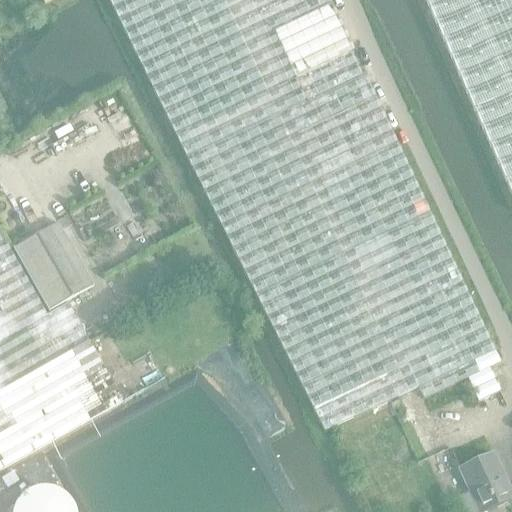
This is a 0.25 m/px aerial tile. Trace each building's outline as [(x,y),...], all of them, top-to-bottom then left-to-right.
[(468,381),(490,370),(501,365),(365,76),(361,78),(351,56),(295,82),(284,58),(343,30),(328,0),(106,0),(324,434),(417,390),(423,402),(468,381)] [(511,0),(426,0),(511,193),(511,0)] [(351,56),(354,53),(343,30),(284,58),(295,82),(351,56)] [(93,289),(58,226),(13,251),(48,314),(93,289)] [(46,318),(0,235),(0,393),(89,343),(68,306),(46,318)] [(0,472),(123,403),(89,343),(0,393),(0,472)] [(501,393),(490,370),(468,381),(479,404),(501,393)] [(479,417),(479,416),(479,411),(477,405),(475,402),(472,398),(467,394),(464,393),(459,392),(453,391),(444,393),(441,395),(437,399),(434,402),(431,407),(430,412),(430,416),(430,420),(432,426),(434,429),(437,434),(445,439),(453,441),(459,440),(463,439),(468,437),(472,434),(475,431),(478,425),(479,417)] [(463,511),(488,511),(511,501),(511,497),(493,456),(458,472),(469,494),(457,499),(463,511)]
